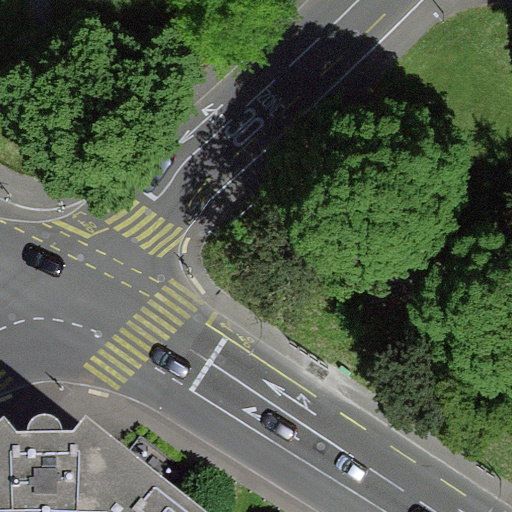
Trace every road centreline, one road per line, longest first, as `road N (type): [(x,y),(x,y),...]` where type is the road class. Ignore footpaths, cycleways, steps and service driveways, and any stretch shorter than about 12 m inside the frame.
road 1 (tertiary): [(60,283),(422,511)]
road 2 (residential): [(60,283),(372,0)]
